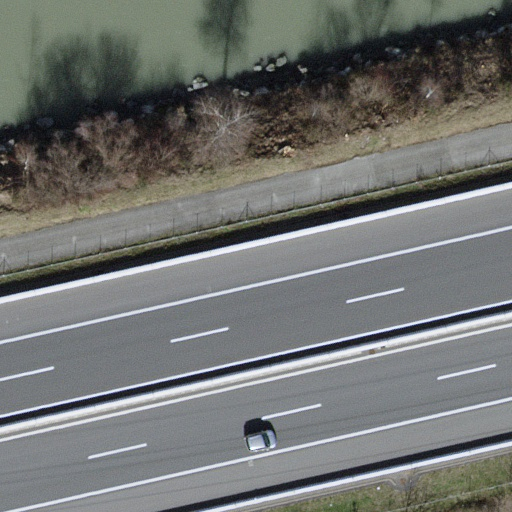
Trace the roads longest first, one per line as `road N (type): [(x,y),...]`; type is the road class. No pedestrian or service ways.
road 1 (unclassified): [(511,138),(0,256)]
road 2 (motorway): [(0,478),(511,361)]
road 3 (motorway): [(511,263),(0,378)]
